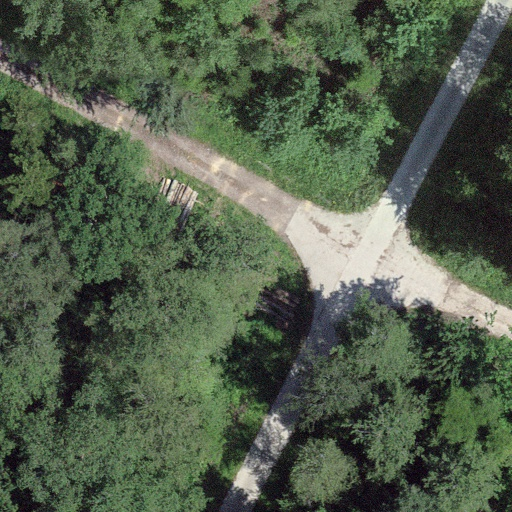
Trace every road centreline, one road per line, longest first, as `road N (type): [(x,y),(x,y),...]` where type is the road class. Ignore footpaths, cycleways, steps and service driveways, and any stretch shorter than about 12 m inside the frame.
road 1 (track): [(511,318),(0,58)]
road 2 (track): [(256,511),(511,20)]
